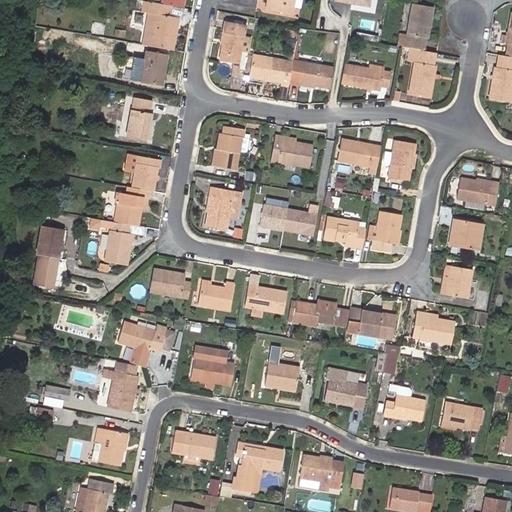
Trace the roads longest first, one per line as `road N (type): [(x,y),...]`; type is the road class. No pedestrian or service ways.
road 1 (residential): [(457,128),(432,181),(416,260),(395,275),(356,275),(195,248),(175,232),(196,90)]
road 2 (residential): [(511,476),(380,454),(297,419),(185,400),(165,404),(154,418),(137,511)]
road 3 (residential): [(457,128),(383,113),(293,115),(196,90)]
